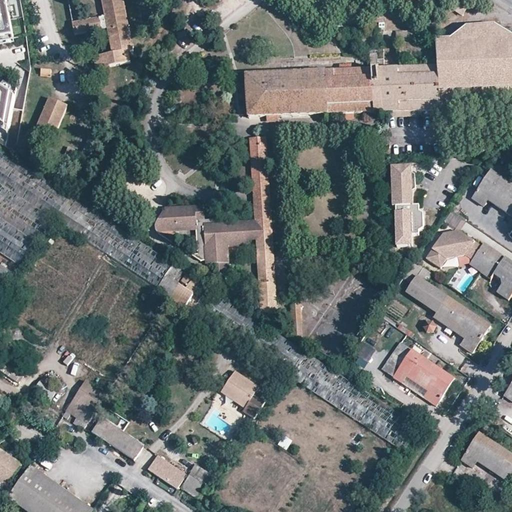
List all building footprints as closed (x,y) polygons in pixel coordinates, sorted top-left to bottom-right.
[(0,0),(0,41),(14,39),(6,0),(0,0)] [(133,51),(122,0),(100,0),(104,18),(107,30),(112,55),(128,52),(133,51)] [(107,30),(104,18),(73,24),(76,36),(107,30)] [(447,44),(437,44),(439,67),(439,76),(440,93),(511,89),(511,38),(494,27),(465,28),(447,44)] [(340,72),(245,76),(248,119),(267,119),(279,118),(342,116),(353,116),(384,115),(382,70),(382,62),(382,56),(376,56),(376,49),(363,49),(364,57),(371,57),(371,66),(377,66),(377,70),(371,70),(351,71),(340,72)] [(131,64),(128,52),(112,55),(94,58),(95,71),(131,64)] [(382,70),(390,69),(390,61),(382,62),(382,70)] [(439,76),(439,67),(397,69),(398,77),(439,76)] [(397,69),(390,69),(382,70),(384,115),(390,115),(399,114),(399,105),(441,103),(440,93),(439,76),(398,77),(397,69)] [(0,123),(9,129),(14,96),(0,86),(0,123)] [(441,103),(441,108),(511,104),(511,89),(440,93),(441,103)] [(53,143),(68,105),(49,97),(33,135),(53,143)] [(441,108),(441,103),(399,105),(399,114),(416,113),(442,113),(441,108)] [(9,129),(0,123),(0,129),(7,135),(9,129)] [(102,144),(90,138),(83,153),(96,158),(102,144)] [(250,140),(255,221),(257,247),(261,317),(279,329),(266,139),(250,140)] [(0,301),(55,221),(157,288),(172,265),(0,150),(0,301)] [(511,175),(495,164),(471,199),(482,207),(486,202),(501,180),(511,187),(511,175)] [(417,177),(414,175),(414,167),(394,168),(395,208),(398,208),(413,207),(415,207),(414,193),(418,191),(417,177)] [(511,187),(501,180),(486,202),(511,218),(511,187)] [(196,222),(205,221),(204,207),(165,209),(165,212),(163,212),(156,225),(156,228),(156,230),(157,232),(158,233),(162,234),(196,232),(196,225),(196,222)] [(425,230),(425,215),(421,213),(413,213),(413,207),(398,208),(398,213),(397,213),(397,247),(413,247),(413,237),(420,237),(420,233),(425,230)] [(450,225),(462,230),(467,219),(454,213),(450,225)] [(257,247),(255,221),(226,223),(196,225),(196,232),(198,256),(191,256),(206,266),(228,264),(229,264),(229,249),(257,247)] [(474,259),(483,246),(475,241),(473,243),(465,238),(467,235),(459,229),(444,233),(428,258),(442,268),(448,259),(466,254),(474,259)] [(471,238),(467,235),(465,238),(473,243),(475,241),(471,238)] [(482,271),(491,258),(496,251),(485,243),(483,246),(474,259),(471,264),(482,271)] [(501,264),(506,257),(496,251),(491,258),(501,264)] [(510,299),(511,296),(511,261),(506,257),(501,264),(491,258),(482,271),(491,277),(494,272),(502,277),(499,281),(503,283),(497,291),(510,299)] [(157,291),(170,299),(179,285),(175,282),(184,268),(175,263),(157,291)] [(423,269),(415,264),(409,272),(417,277),(423,269)] [(417,277),(426,283),(431,275),(423,269),(417,277)] [(179,285),(170,299),(184,309),(203,281),(195,276),(186,290),(179,285)] [(436,315),(448,298),(426,283),(417,277),(406,295),(436,315)] [(203,285),(187,309),(408,454),(419,429),(203,285)] [(448,298),(436,315),(433,320),(464,340),(479,318),(448,298)] [(290,306),(292,338),(303,345),(301,305),(290,306)] [(473,355),(492,327),(479,318),(464,340),(464,341),(460,347),(473,355)] [(393,379),(412,351),(401,343),(382,371),(393,379)] [(363,344),(356,364),(368,368),(374,348),(363,344)] [(455,380),(412,351),(393,379),(414,393),(436,408),(455,380)] [(26,373),(1,356),(0,357),(0,372),(19,384),(26,373)] [(268,402),(257,394),(260,389),(236,372),(223,393),(247,408),(244,413),(256,420),(268,402)] [(58,391),(42,380),(34,393),(50,404),(58,391)] [(83,431),(108,394),(87,381),(63,418),(68,421),(71,416),(76,419),(73,424),(83,431)] [(145,446),(103,418),(93,433),(135,461),(145,446)] [(248,434),(242,430),(232,445),(238,449),(248,434)] [(494,442),(481,434),(462,462),(475,470),(479,464),(494,442)] [(287,451),(294,441),(285,435),(278,444),(287,451)] [(511,480),(511,454),(494,442),(479,464),(509,485),(511,480)] [(0,487),(4,490),(19,467),(0,453),(0,487)] [(187,475),(158,456),(148,471),(178,490),(187,475)] [(212,475),(195,464),(187,475),(190,477),(204,487),(212,475)] [(93,511),(94,511),(27,467),(6,499),(26,511),(93,511)] [(204,487),(190,477),(181,489),(197,500),(206,488),(204,487)] [(108,499),(113,504),(120,497),(115,492),(108,499)]
